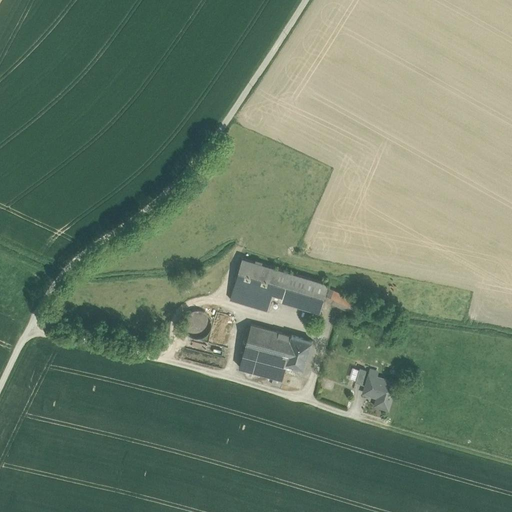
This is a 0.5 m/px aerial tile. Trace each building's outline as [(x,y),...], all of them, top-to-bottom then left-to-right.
[(329,284),(242,258),(230,300),(269,311),(273,299),(320,313),(329,284)] [(360,302),(329,287),(325,300),(355,313),(360,302)] [(179,309),(174,316),(177,329),(186,333),(197,329),(201,321),(197,311),(187,306),(179,309)] [(367,322),(363,333),(381,338),(384,327),(367,322)] [(291,336),(251,324),(244,351),(283,362),(291,336)] [(312,341),(291,336),(283,362),(284,363),(304,369),(312,341)] [(283,362),(244,351),(239,367),(273,376),(275,370),(282,371),(284,363),(283,362)] [(366,370),(360,368),(355,382),(362,384),(366,370)] [(396,383),(376,376),(377,372),(371,370),(366,386),(370,387),(368,394),(378,397),(375,405),(388,409),(396,383)]
